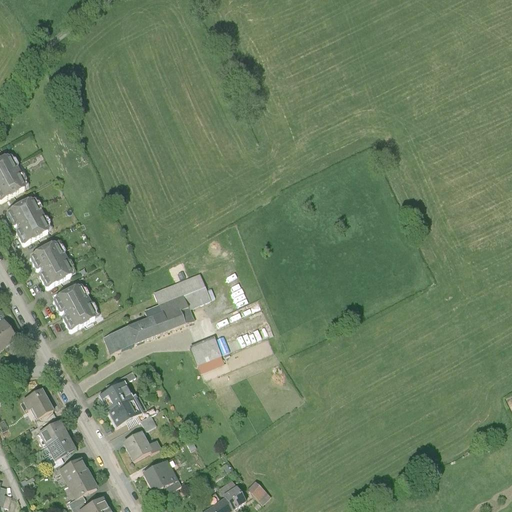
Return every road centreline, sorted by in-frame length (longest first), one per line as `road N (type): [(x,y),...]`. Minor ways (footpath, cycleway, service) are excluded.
road 1 (residential): [(50,365),(131,511)]
road 2 (track): [(0,106),(27,62),(111,0)]
